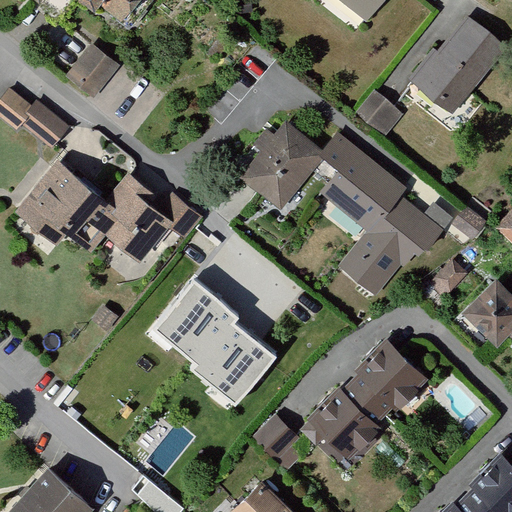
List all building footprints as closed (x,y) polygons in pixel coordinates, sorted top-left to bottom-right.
[(135,0),(104,0),(123,15),(135,0)] [(381,0),(337,0),(366,21),(381,0)] [(502,41),(464,14),(437,53),(429,47),(404,82),(449,115),(502,41)] [(94,37),(68,70),(96,92),(122,59),(94,37)] [(73,121),(40,94),(34,101),(12,82),(0,96),(0,102),(52,146),(73,121)] [(378,91),(363,109),(387,129),(402,111),(378,91)] [(323,151),(286,121),(275,135),(267,129),(253,146),(261,152),(241,177),(282,210),(322,159),(319,156),(323,151)] [(408,188),(338,132),(323,151),(319,156),(322,159),(338,172),(320,193),(367,231),(339,267),(376,297),(402,265),(405,268),(415,254),(419,257),(424,250),(427,252),(454,219),(434,202),(424,214),(402,196),(408,188)] [(108,201),(57,158),(10,214),(55,251),(63,241),(83,258),(109,226),(108,201)] [(151,193),(125,176),(108,201),(109,226),(107,238),(137,258),(163,220),(142,206),(151,193)] [(511,249),(511,211),(493,231),(511,249)] [(467,280),(452,266),(434,285),(449,299),(467,280)] [(195,361),(241,397),(284,341),(196,273),(158,321),(200,354),(195,361)] [(511,298),(494,281),(460,317),(496,352),(507,340),(511,344),(511,298)] [(353,376),(356,379),(341,395),(337,391),(305,424),(356,473),(390,437),(378,426),(390,412),(393,415),(426,382),(385,342),(353,376)] [(178,405),(138,374),(104,417),(154,457),(167,441),(156,432),(178,405)] [(300,443),(275,419),(251,443),(288,478),(303,464),(291,452),(300,443)] [(511,511),(511,472),(499,459),(445,511),(511,511)] [(47,473),(11,511),(88,511),(90,511),(47,473)] [(284,511),(258,487),(233,511),(284,511)]
